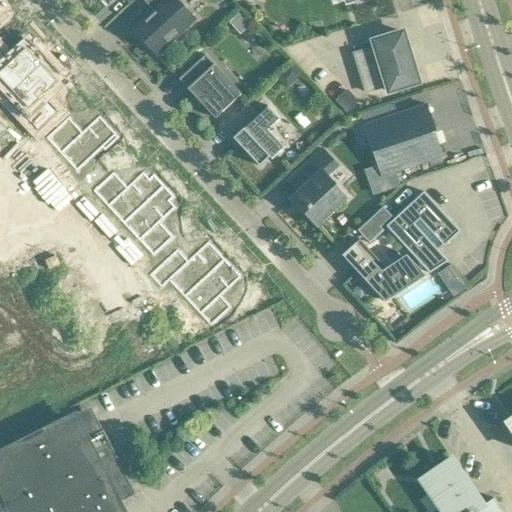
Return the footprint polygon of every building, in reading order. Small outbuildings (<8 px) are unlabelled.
[(151,0),(159,8),(134,31),(157,55),(196,19),(177,0),(151,0)] [(374,42),(376,47),(354,54),(366,92),(387,86),(389,91),(389,92),(390,92),(390,91),(417,83),(418,83),(418,82),(412,65),(413,65),(413,63),(412,64),(408,52),(409,52),(409,51),(408,51),(403,34),(403,32),(402,33),(375,41),(373,41),(374,43),(374,42)] [(0,51),(0,90),(7,98),(47,61),(37,50),(33,54),(27,48),(11,62),(0,51)] [(179,79),(215,118),(242,94),(206,55),(179,79)] [(47,61),(7,98),(37,131),(57,112),(43,97),(59,82),(53,76),(58,72),(47,61)] [(356,119),(367,109),(355,95),(343,105),(356,119)] [(237,115),(237,116),(247,126),(234,138),(260,166),(270,157),(272,160),(285,148),(269,130),(281,119),(268,106),(259,115),(249,104),(237,115)] [(433,134),(435,134),(434,128),(437,127),(434,118),(431,119),(425,104),(424,104),(424,106),(366,126),(365,124),(364,125),(373,153),(375,152),(378,160),(377,161),(383,177),(385,177),(384,175),(440,156),(440,158),(442,157),(438,146),(437,146),(433,134)] [(69,117),(50,135),(80,168),(102,148),(105,151),(119,138),(116,135),(99,117),(83,132),(69,117)] [(321,151),(294,176),(305,187),(292,199),(290,197),(289,198),(304,214),(305,213),(319,228),(320,226),(318,225),(345,200),(346,202),(348,201),(334,186),(335,185),(327,176),(336,167),(338,169),(339,168),(321,148),(319,149),(321,151)] [(113,173),(93,191),(123,224),(164,186),(153,175),(149,179),(143,173),(127,188),(113,173)] [(164,186),(123,224),(153,256),(173,238),(159,223),(175,208),(169,201),(174,197),(164,186)] [(444,246),(460,231),(424,192),(386,226),(430,273),(448,261),(438,250),(443,245),(444,246)] [(426,276),(410,258),(389,271),(360,240),(342,256),(386,302),(426,276)] [(178,249),(158,268),(170,280),(177,273),(192,290),(224,260),(208,242),(189,260),(178,249)] [(224,260),(192,290),(207,306),(200,313),(212,325),(232,307),(221,295),(241,277),(225,260),(224,260)] [(10,276),(9,300),(53,301),(53,278),(63,279),(64,262),(37,261),(36,276),(10,276)] [(453,264),(439,273),(455,296),(469,287),(453,264)] [(9,300),(8,323),(35,324),(35,340),(62,340),(62,323),(52,323),(53,301),(9,300)] [(0,393),(1,393),(5,402),(20,395),(8,370),(0,374),(0,393)] [(120,511),(117,504),(136,495),(103,430),(85,440),(74,420),(0,457),(0,499),(6,511),(120,511)] [(442,511),(474,511),(483,506),(484,505),(452,459),(421,481),(442,511)] [(503,511),(495,499),(494,498),(484,505),(483,506),(474,511),(503,511)]
